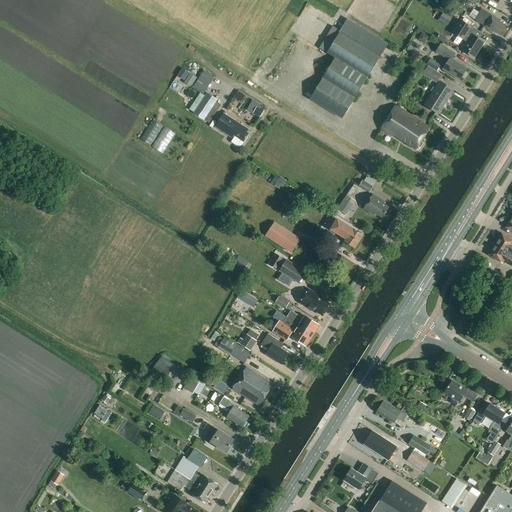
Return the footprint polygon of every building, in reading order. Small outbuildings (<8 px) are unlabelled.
[(412,23),(426,2),(423,0),(413,0),(402,17),(412,23)] [(500,36),(506,26),(500,22),(501,21),(481,9),(475,20),(484,26),(483,27),(493,33),(494,32),(500,36)] [(342,120),(388,45),(348,20),(327,54),(335,59),(310,100),(342,120)] [(466,25),(461,21),(453,33),(467,42),(462,51),(474,58),(484,43),(480,40),(483,35),(467,24),(466,25)] [(460,81),(467,69),(452,59),(455,54),(440,45),(436,52),(449,61),(443,70),(460,81)] [(437,72),(440,67),(430,60),(427,66),(437,72)] [(437,84),(442,76),(427,67),(422,75),(437,84)] [(182,69),(178,75),(185,80),(189,73),(182,69)] [(203,96),(214,79),(204,72),(193,89),(203,96)] [(190,74),(184,82),(191,87),(196,78),(190,74)] [(438,114),(453,91),(439,82),(424,105),(438,114)] [(205,122),(218,101),(207,94),(194,115),(205,122)] [(416,150),(430,128),(395,106),(381,129),(392,136),(393,134),(416,150)] [(260,118),(264,111),(257,107),(253,114),(260,118)] [(247,132),(248,129),(224,114),(216,127),(233,138),(234,135),(235,136),(230,144),(239,149),(249,133),(247,132)] [(140,192),(176,130),(165,124),(129,186),(140,192)] [(147,180),(157,186),(163,176),(164,176),(172,163),(162,157),(147,180)] [(370,194),(373,188),(362,181),(359,187),(370,194)] [(383,218),(389,208),(384,204),(385,202),(373,194),(364,208),(374,215),(376,213),(383,218)] [(346,215),(355,202),(347,196),(338,210),(346,215)] [(352,230),(344,225),(345,225),(337,220),(331,230),(346,239),(344,242),(355,249),(363,236),(352,229),(352,230)] [(274,223),(266,237),(291,253),(300,240),(274,223)] [(509,253),(511,255),(511,240),(502,234),(495,244),(509,253)] [(304,240),(297,251),(305,256),(312,245),(304,240)] [(511,265),(511,255),(509,253),(495,244),(488,255),(502,264),(504,260),(510,263),(509,264),(511,265)] [(276,270),(283,260),(277,256),(270,266),(276,270)] [(239,257),(234,265),(243,271),(248,264),(239,257)] [(299,285),(306,273),(286,261),(279,273),(299,285)] [(323,317),(330,305),(317,296),(318,295),(308,289),(299,304),(315,314),(316,313),(323,317)] [(257,301),(240,291),(236,299),(253,309),(257,301)] [(286,310),(290,303),(279,297),(275,303),(286,310)] [(294,321),(314,334),(319,326),(304,316),(303,319),(291,311),(286,318),(294,322),(294,321)] [(306,347),(314,334),(294,321),(294,322),(286,318),(282,324),(279,322),(272,332),(287,341),(290,336),(306,347)] [(250,352),(256,341),(247,335),(244,340),(241,345),(240,346),(250,352)] [(281,365),(288,354),(280,349),(282,344),(268,335),(262,344),(270,349),(266,355),(281,365)] [(229,340),(227,343),(223,340),(218,347),(244,364),(251,355),(229,340)] [(156,366),(169,378),(182,365),(168,352),(156,366)] [(259,407),(273,385),(246,367),(232,389),(259,407)] [(193,395),(200,382),(191,377),(184,389),(193,395)] [(467,391),(452,381),(444,393),(460,402),(464,396),(473,402),(477,396),(468,390),(467,391)] [(242,428),(249,417),(238,409),(239,408),(234,405),(224,398),(220,405),(230,412),(226,418),(242,428)] [(401,412),(383,401),(376,412),(394,423),(397,418),(403,422),(410,410),(405,406),(401,412)] [(421,403),(416,411),(421,414),(426,406),(421,403)] [(505,414),(490,404),(485,412),(481,409),(473,422),(479,426),(481,423),(486,416),(493,421),(490,428),(489,432),(491,434),(487,440),(493,444),(499,435),(505,425),(500,421),(505,414)] [(102,420),(107,411),(100,406),(94,414),(102,420)] [(158,419),(162,412),(153,406),(149,414),(158,419)] [(464,417),(469,420),(475,411),(470,407),(464,417)] [(192,423),(196,417),(184,409),(180,415),(192,423)] [(511,422),(506,432),(511,435),(508,441),(507,441),(503,447),(511,452),(510,451),(511,446),(511,422)] [(226,452),(234,441),(218,431),(213,427),(206,439),(211,442),(226,452)] [(452,430),(450,433),(460,440),(462,437),(459,435),(452,430)] [(388,446),(384,443),(386,440),(372,431),(364,445),(378,454),(380,451),(384,453),(382,456),(388,460),(397,447),(390,443),(388,446)] [(431,448),(432,447),(414,437),(409,445),(426,456),(431,448)] [(488,466),(501,446),(495,442),(486,456),(480,452),(476,459),(488,466)] [(407,461),(424,472),(430,462),(413,451),(407,461)] [(193,473),(197,467),(182,458),(174,471),(211,494),(217,484),(205,477),(203,479),(193,473)] [(440,460),(437,464),(443,468),(446,464),(440,460)] [(368,479),(374,470),(363,463),(358,472),(351,468),(344,480),(358,490),(366,478),(368,479)] [(51,481),(49,485),(54,489),(56,485),(57,486),(64,475),(57,470),(50,480),(51,481)] [(205,504),(211,494),(174,471),(166,483),(181,492),(184,487),(194,493),(193,496),(205,504)] [(128,491),(128,492),(142,501),(147,492),(133,483),(133,484),(126,480),(121,487),(128,491)] [(450,508),(465,486),(456,480),(442,502),(450,508)] [(425,511),(429,506),(394,484),(383,501),(381,500),(373,511),(425,511)] [(511,511),(511,494),(496,485),(478,511),(511,511)] [(197,511),(191,508),(188,506),(186,504),(187,503),(175,496),(164,511),(197,511)]
